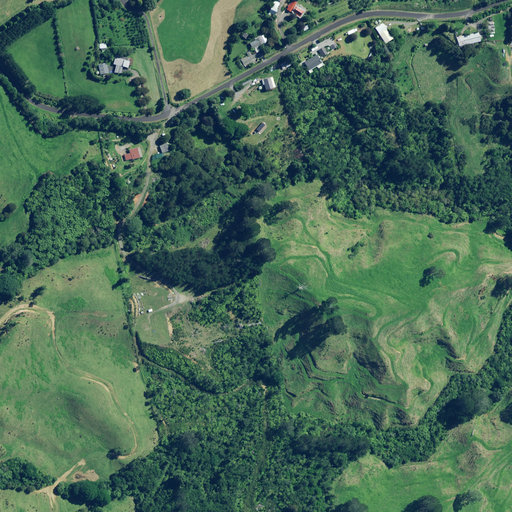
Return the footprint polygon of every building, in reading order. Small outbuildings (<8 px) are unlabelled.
[(297,5),(292,2),(290,6),(294,9),(292,12),(301,17),(304,11),(301,10),(303,6),(301,5),(299,9),(296,6),(297,5)] [(278,9),(272,6),(269,12),(271,13),(275,15),(278,9)] [(393,39),(383,23),(376,28),(386,43),(393,39)] [(480,41),(478,32),(456,37),(458,46),(480,41)] [(264,38),(263,35),(250,44),(253,49),(254,48),(257,53),(262,50),(260,46),(265,43),(263,40),(264,38)] [(328,53),(324,47),(318,50),(322,57),(328,53)] [(317,55),(304,62),(309,70),(308,71),(310,73),(313,72),(312,69),(317,66),(319,68),(324,65),(317,55)] [(250,61),(248,56),(241,59),(244,65),(250,61)] [(130,61),(115,57),(113,64),(116,65),(115,72),(121,74),(123,66),(128,68),(130,61)] [(281,64),(283,70),(292,65),(290,63),(288,64),(287,61),(281,64)] [(109,73),(107,63),(98,65),(100,74),(109,73)] [(275,87),(273,77),(262,80),(263,85),(265,84),(266,90),(275,87)] [(169,150),(167,144),(160,146),(162,153),(169,150)] [(139,158),(137,148),(129,150),(130,153),(125,155),(126,161),(132,159),(139,158)]
